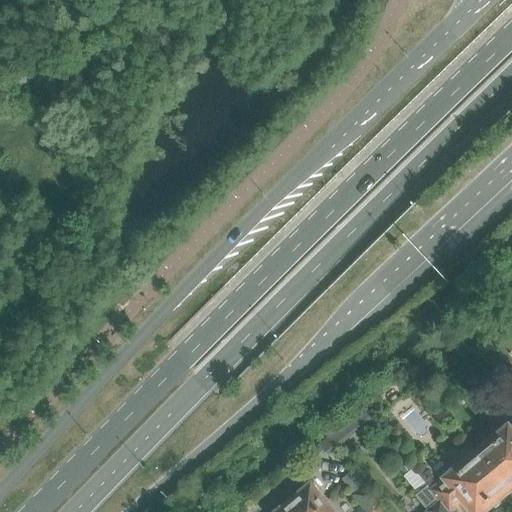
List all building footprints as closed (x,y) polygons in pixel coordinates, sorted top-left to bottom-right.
[(461,340),(452,346),(461,358),(470,351),(461,340)] [(346,441),(372,420),(360,405),(334,426),(346,441)] [(511,411),(507,416),(511,422),(502,431),(498,426),(488,434),(490,436),(474,449),(506,490),(511,485),(511,411)] [(506,490),(474,449),(457,463),(455,461),(445,470),(449,475),(438,483),(433,477),(424,483),(448,511),(449,511),(459,505),(463,510),(464,509),(468,506),(472,511),(485,511),(493,507),(490,504),(494,501),(494,500),(506,490)] [(448,511),(424,483),(413,469),(403,477),(416,494),(416,495),(429,510),(427,511),(448,511)] [(348,473),(341,481),(353,493),(361,485),(348,473)] [(331,511),(310,486),(292,501),(290,498),(281,506),(283,508),(277,511),(331,511)] [(381,511),(386,508),(368,487),(355,497),(367,511),(381,511)]
